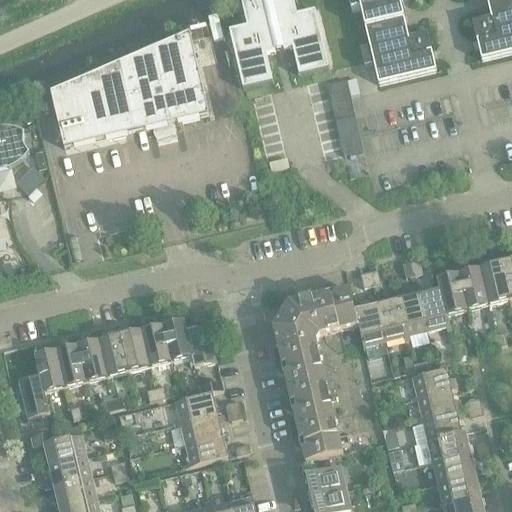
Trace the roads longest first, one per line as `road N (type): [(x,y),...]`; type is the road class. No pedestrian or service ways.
road 1 (residential): [(230,282),(331,257),(384,228),(511,198)]
road 2 (residential): [(0,326),(185,275),(230,282)]
road 3 (residential): [(285,511),(230,282)]
